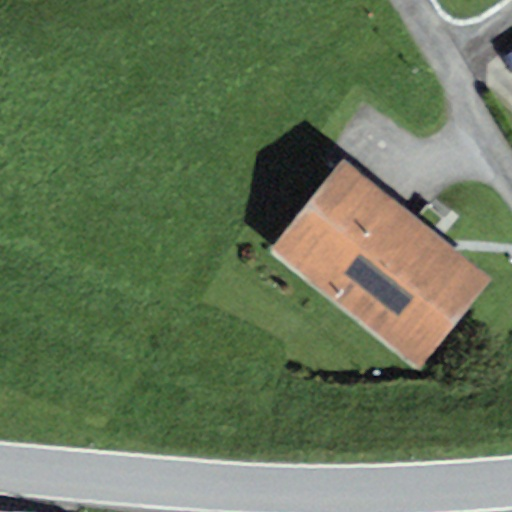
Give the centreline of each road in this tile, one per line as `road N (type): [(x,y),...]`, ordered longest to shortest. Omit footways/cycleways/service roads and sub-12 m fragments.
road 1 (tertiary): [(0,460),(345,483),(511,472)]
road 2 (residential): [(395,0),(447,64),(511,174)]
